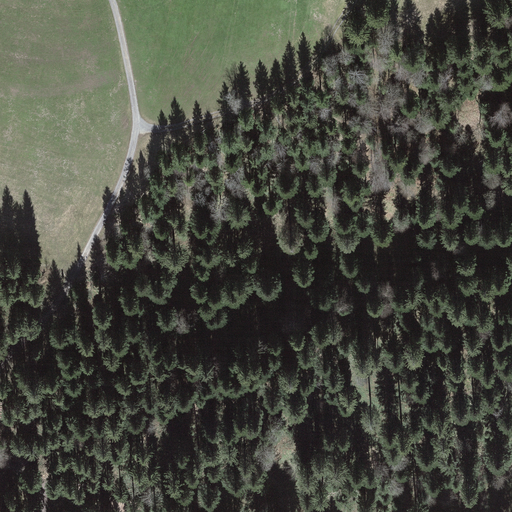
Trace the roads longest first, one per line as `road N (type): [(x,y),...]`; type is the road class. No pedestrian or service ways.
road 1 (track): [(112,0),(135,104),(124,174),(54,308),(0,363)]
road 2 (track): [(358,0),(292,86),(262,105),(180,128),(136,129)]
